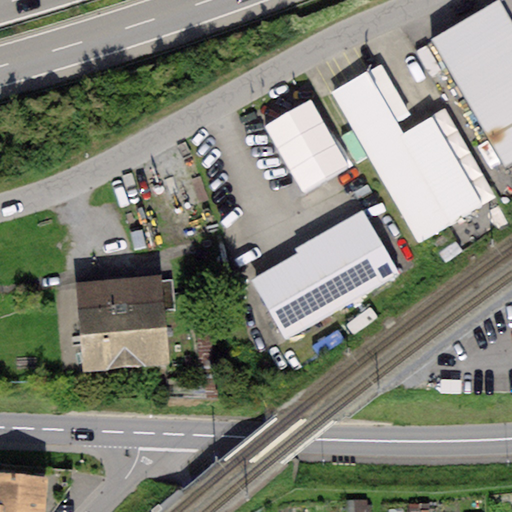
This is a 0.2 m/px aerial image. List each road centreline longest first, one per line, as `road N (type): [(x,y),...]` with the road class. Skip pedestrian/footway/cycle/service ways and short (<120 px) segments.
road 1 (unclassified): [(418,0),(214,102),(118,163),(0,210)]
road 2 (primary): [(511,438),(140,433)]
road 3 (motorway): [(0,66),(210,0)]
road 4 (primary): [(140,433),(0,428)]
